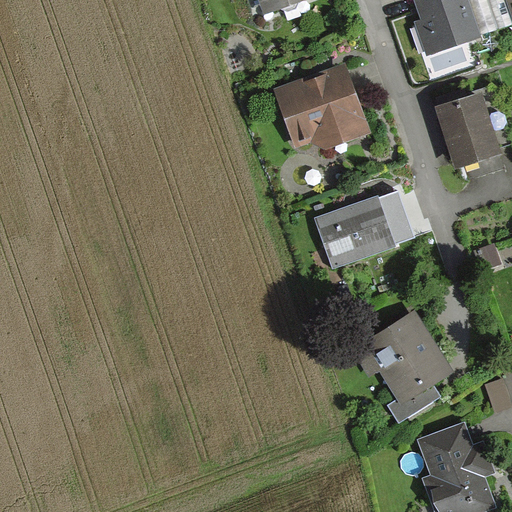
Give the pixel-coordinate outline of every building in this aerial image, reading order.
[(258,0),(265,17),(311,0),(258,0)] [(464,0),(431,0),(413,6),(430,60),(479,45),(464,0)] [(342,71),(273,95),(293,150),(315,142),(320,155),(366,139),(342,71)] [(482,90),(442,102),(459,158),(499,145),(482,90)] [(373,205),(315,226),(332,274),(391,253),(373,205)] [(449,371),(414,313),(369,340),(403,398),(449,371)] [(511,386),(511,383),(491,385),(492,414),(511,412),(511,386)] [(472,449),(463,425),(420,442),(434,475),(425,478),(438,511),(479,511),(494,506),(483,477),(490,474),(479,446),(472,449)]
